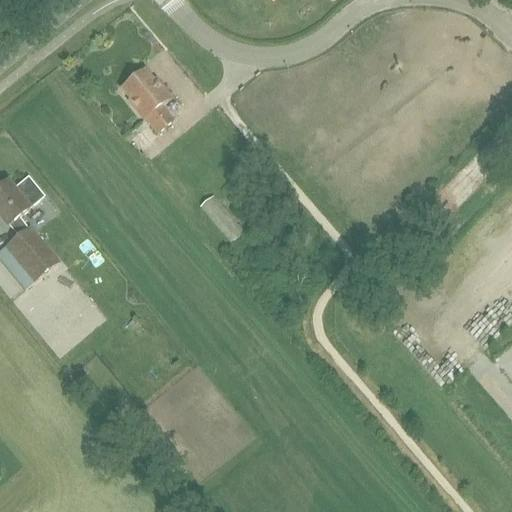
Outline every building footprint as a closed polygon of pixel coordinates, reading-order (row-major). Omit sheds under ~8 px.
[(158,134),(174,122),(162,107),(171,100),(155,80),(153,82),(144,72),(122,90),(131,100),(129,102),(145,121),(146,120),(158,134)] [(147,125),(131,136),(142,152),(158,142),(147,125)] [(29,177),(14,189),(9,182),(0,188),(0,215),(9,227),(10,226),(18,236),(3,249),(4,250),(0,253),(0,263),(24,294),(60,264),(29,227),(28,228),(20,218),(45,198),(29,177)] [(233,246),(234,245),(244,237),(211,199),(200,208),(233,246)] [(77,336),(94,324),(89,317),(72,329),(77,336)] [(45,320),(41,330),(62,338),(65,328),(45,320)]
